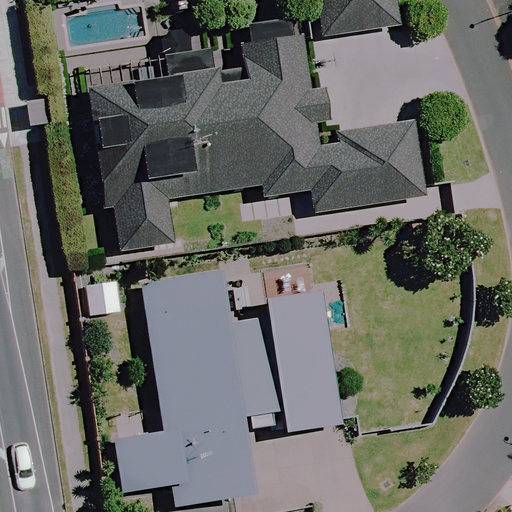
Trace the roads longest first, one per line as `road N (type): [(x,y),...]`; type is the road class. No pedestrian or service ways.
road 1 (residential): [(511,147),(462,0)]
road 2 (residential): [(436,511),(472,479),(511,414)]
